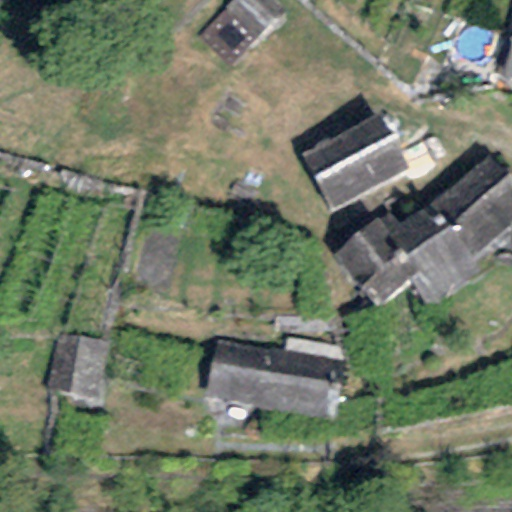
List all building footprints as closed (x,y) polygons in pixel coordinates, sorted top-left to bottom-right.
[(270,0),(236,0),(196,36),(227,70),(286,17),(270,0)] [(511,83),(511,35),(510,34),(498,79),(511,83)] [(380,114),(301,154),(330,210),(408,170),(380,114)] [(511,185),(489,157),(428,206),(471,258),(511,224),(511,185)] [(390,213),(332,256),(376,312),(410,283),(427,311),(480,273),(471,258),(428,206),(398,224),(390,213)] [(111,345),(56,333),(43,392),(99,404),(111,345)] [(343,365),(215,342),(205,397),(333,420),(343,365)]
